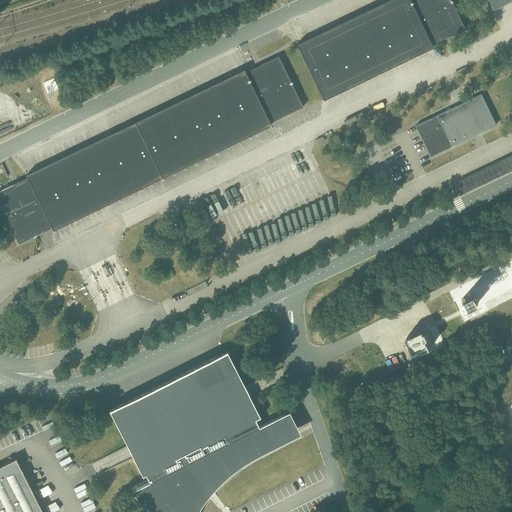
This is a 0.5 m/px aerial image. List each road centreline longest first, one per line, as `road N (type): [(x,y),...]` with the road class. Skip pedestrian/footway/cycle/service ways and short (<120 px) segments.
road 1 (unclassified): [(0,380),(29,386),(93,378),(511,181)]
road 2 (unclassified): [(315,0),(0,152)]
road 3 (unknown): [(296,362),(511,257)]
